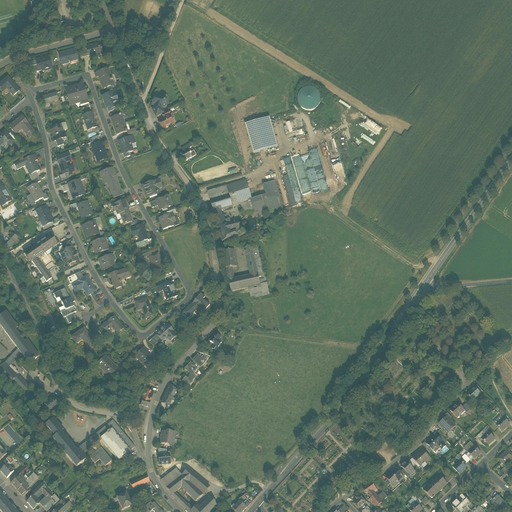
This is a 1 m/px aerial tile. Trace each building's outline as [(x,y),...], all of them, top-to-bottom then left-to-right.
[(90,56),(91,57),(94,56),(94,55),(97,54),(97,55),(98,54),(102,53),(101,47),(99,48),(98,44),(85,47),(85,48),(86,50),(85,50),(87,56),(90,55),(90,56)] [(59,55),(60,60),(64,59),(65,64),(66,64),(65,62),(68,61),(68,64),(69,64),(69,62),(77,60),(75,50),(59,55)] [(42,71),(43,72),(44,72),(43,71),(52,69),(49,57),(36,61),(37,66),(36,66),(38,70),(42,69),(42,71)] [(29,68),(31,75),(38,73),(38,70),(36,66),(29,68)] [(99,77),(103,90),(111,87),(114,86),(115,85),(114,80),(113,80),(112,80),(108,69),(94,74),(96,78),(99,77)] [(10,92),(13,96),(19,91),(8,77),(0,83),(0,88),(2,90),(7,86),(11,90),(10,91),(10,92)] [(65,90),(70,106),(75,104),(74,102),(79,100),(80,103),(87,101),(83,84),(75,87),(76,88),(73,89),(73,87),(65,90)] [(298,98),(298,102),(300,106),(304,109),(308,111),(312,110),(317,108),(319,105),(321,101),(320,96),(318,92),(315,89),(311,88),(306,88),(302,90),(299,94),(298,98)] [(112,107),(113,109),(118,107),(118,106),(116,107),(113,99),(115,98),(114,93),(108,95),(108,94),(102,96),(103,100),(106,108),(106,109),(112,107)] [(42,98),(44,105),(58,101),(56,94),(42,98)] [(155,108),(157,111),(161,108),(168,105),(166,101),(167,100),(167,98),(166,96),(164,95),(163,96),(160,97),(157,96),(156,98),(154,98),(152,99),(151,101),(152,103),(155,104),(154,106),(155,108)] [(241,108),(246,125),(263,120),(269,118),(264,101),(241,108)] [(157,117),(161,115),(164,113),(161,108),(157,111),(155,108),(153,109),(157,117)] [(246,125),(241,108),(235,109),(248,155),(254,154),(246,125)] [(169,110),(164,113),(161,115),(164,119),(168,116),(168,117),(170,116),(172,115),(169,110)] [(85,124),(88,131),(97,128),(94,121),(91,113),(82,116),(84,121),(86,120),(88,123),(85,124)] [(113,122),(115,127),(123,124),(124,124),(123,121),(122,121),(120,115),(117,116),(111,118),(110,119),(112,122),(112,123),(113,122)] [(158,122),(162,129),(165,128),(166,128),(168,127),(168,126),(172,124),(168,117),(168,116),(164,119),(158,122)] [(9,127),(15,134),(22,129),(23,128),(28,133),(28,134),(32,130),(28,124),(22,118),(17,122),(16,121),(9,127)] [(263,120),(271,149),(277,147),(269,118),(263,120)] [(246,125),(254,154),(259,152),(271,149),(263,120),(246,125)] [(379,134),(382,129),(370,122),(367,127),(379,134)] [(116,136),(126,132),(125,127),(123,124),(115,127),(113,128),(116,136)] [(50,129),(54,141),(55,141),(61,139),(66,137),(61,125),(50,129)] [(0,145),(4,143),(7,140),(8,141),(7,142),(8,143),(9,143),(10,144),(13,141),(5,131),(0,134),(0,145)] [(132,152),(131,149),(130,146),(135,144),(133,136),(118,141),(121,149),(123,153),(123,154),(125,153),(125,154),(129,153),(132,152)] [(55,141),(57,147),(63,145),(61,139),(55,141)] [(97,156),(99,162),(108,159),(105,151),(104,152),(101,143),(100,143),(92,146),(91,146),(95,156),(97,156)] [(182,159),(184,163),(192,158),(190,155),(191,154),(191,153),(189,149),(187,150),(183,152),(180,154),(183,158),(182,159)] [(62,175),(63,175),(65,175),(68,173),(66,168),(65,163),(64,162),(70,160),(68,154),(56,158),(59,165),(62,175)] [(16,171),(25,166),(24,164),(30,160),(29,158),(14,165),(16,171)] [(32,159),(30,160),(24,164),(25,166),(28,171),(29,171),(31,175),(35,173),(39,171),(38,168),(37,168),(34,162),(32,159)] [(108,184),(112,194),(120,191),(116,178),(115,178),(112,169),(100,174),(103,182),(107,180),(108,184)] [(29,176),(32,182),(38,179),(35,173),(31,175),(29,176)] [(292,207),(296,206),(287,176),(283,177),(292,207)] [(142,187),(146,198),(158,194),(155,187),(161,185),(159,180),(152,183),(142,187)] [(233,207),(241,204),(252,201),(252,200),(246,180),(226,186),(229,195),(233,207)] [(70,190),(73,199),(84,195),(79,181),(68,185),(69,186),(67,187),(69,190),(70,190)] [(276,193),(278,192),(275,181),(268,183),(271,194),(275,193),(276,193)] [(271,194),(268,183),(262,185),(266,196),(271,194)] [(27,198),(31,207),(36,205),(35,203),(43,200),(43,199),(41,196),(39,192),(40,192),(37,184),(35,185),(27,189),(28,188),(32,196),(31,196),(27,198)] [(207,192),(210,201),(229,195),(226,186),(207,192)] [(11,202),(3,189),(3,188),(2,188),(1,189),(0,188),(0,202),(2,206),(6,203),(7,204),(11,202)] [(112,194),(113,199),(124,195),(122,190),(120,191),(112,194)] [(276,193),(275,193),(280,212),(283,211),(278,192),(276,193)] [(266,196),(252,200),(252,201),(241,204),(245,217),(254,214),(255,219),(280,212),(275,193),(271,194),(266,196)] [(210,201),(214,213),(221,211),(233,207),(229,195),(210,201)] [(160,205),(162,210),(169,207),(172,206),(170,199),(167,201),(165,197),(155,201),(156,201),(157,206),(160,205)] [(118,215),(119,215),(128,212),(127,209),(125,202),(122,203),(122,202),(111,206),(112,209),(116,210),(117,212),(118,215)] [(78,206),(82,218),(91,215),(87,203),(78,206)] [(35,212),(37,217),(38,217),(47,212),(48,212),(46,207),(35,212)] [(129,211),(128,212),(119,215),(123,225),(130,223),(133,222),(129,211)] [(51,220),(47,212),(38,217),(43,227),(43,228),(52,223),(53,223),(53,222),(51,219),(51,220)] [(159,219),(163,230),(173,226),(171,221),(174,220),(172,215),(172,214),(167,216),(159,219)] [(224,221),(222,215),(215,217),(218,228),(225,225),(224,221)] [(218,228),(222,242),(237,235),(236,231),(235,232),(234,231),(242,229),(241,225),(240,221),(231,223),(225,225),(218,228)] [(81,228),(85,239),(86,239),(86,238),(94,235),(94,236),(99,234),(95,225),(95,223),(89,225),(81,228)] [(142,225),(135,228),(137,234),(140,242),(140,243),(144,241),(147,240),(142,225)] [(10,241),(4,247),(5,248),(9,251),(15,245),(13,244),(16,241),(17,239),(13,235),(9,239),(10,241)] [(31,263),(43,279),(45,282),(46,284),(47,283),(51,280),(36,259),(55,246),(49,237),(25,254),(31,263)] [(96,255),(100,253),(100,251),(107,249),(104,239),(92,243),(96,255)] [(61,247),(63,252),(70,249),(67,243),(61,247)] [(257,270),(258,275),(263,274),(264,273),(258,246),(252,248),(254,257),(257,270)] [(244,249),(246,258),(254,257),(252,248),(250,248),(244,249)] [(70,266),(71,266),(72,266),(73,265),(73,264),(75,263),(78,262),(74,253),(72,254),(70,249),(63,252),(59,254),(64,263),(66,266),(68,265),(69,266),(70,266)] [(223,252),(226,269),(232,268),(237,267),(234,250),(223,252)] [(153,271),(155,275),(164,272),(158,254),(151,256),(148,257),(151,266),(153,265),(155,271),(153,271)] [(99,265),(101,271),(113,267),(111,262),(115,261),(113,256),(113,255),(104,259),(100,260),(101,264),(99,265)] [(246,258),(249,271),(257,270),(254,257),(246,258)] [(111,279),(115,290),(122,288),(120,282),(119,283),(119,281),(129,278),(127,270),(117,273),(110,275),(110,276),(111,275),(112,278),(111,279)] [(258,275),(257,270),(249,271),(250,276),(253,287),(260,286),(260,284),(258,275)] [(86,278),(83,279),(80,273),(74,276),(78,283),(72,287),(72,288),(75,292),(81,288),(82,289),(87,297),(95,292),(86,278)] [(67,279),(67,280),(70,286),(71,288),(72,288),(72,287),(78,283),(74,276),(67,279)] [(231,292),(245,289),(242,278),(234,279),(228,281),(231,292)] [(166,284),(161,286),(163,291),(167,301),(177,297),(171,283),(171,282),(166,284)] [(266,283),(265,283),(260,284),(260,286),(253,287),(248,288),(250,296),(262,294),(263,296),(269,295),(266,283)] [(64,290),(53,296),(56,301),(59,300),(61,304),(69,300),(64,290)] [(193,304),(197,308),(199,310),(204,313),(210,306),(203,300),(199,297),(198,297),(200,298),(197,302),(195,301),(193,304)] [(143,308),(146,318),(152,317),(149,305),(148,306),(146,299),(134,303),(137,310),(143,308)] [(70,300),(69,300),(61,304),(65,312),(73,308),(71,304),(72,304),(70,300)] [(191,313),(197,308),(193,304),(187,309),(191,313)] [(76,313),(73,308),(65,312),(60,314),(63,320),(65,319),(73,315),(76,313)] [(143,308),(137,310),(137,312),(142,310),(145,319),(146,318),(143,308)] [(192,315),(191,313),(187,309),(182,314),(187,320),(192,315)] [(6,312),(1,316),(0,316),(0,325),(18,349),(22,355),(28,363),(32,361),(33,361),(39,356),(27,340),(24,342),(15,330),(17,328),(6,312)] [(77,322),(73,315),(65,319),(69,326),(77,322)] [(112,328),(117,335),(123,330),(123,329),(122,330),(117,323),(116,324),(115,322),(116,321),(113,317),(107,322),(108,323),(102,328),(105,332),(111,327),(112,328)] [(123,329),(116,321),(115,322),(116,324),(117,323),(122,330),(123,329)] [(168,339),(170,342),(176,337),(167,326),(156,336),(161,341),(162,342),(166,338),(168,339)] [(97,331),(101,336),(105,332),(102,328),(101,327),(97,331)] [(88,346),(91,349),(95,346),(87,334),(86,335),(85,333),(86,332),(84,329),(71,338),(75,344),(79,342),(80,342),(80,341),(83,339),(88,347),(88,346)] [(212,349),(216,351),(221,343),(222,342),(219,340),(221,337),(215,333),(210,341),(215,345),(212,349)] [(156,336),(151,341),(155,346),(161,341),(156,336)] [(80,341),(80,342),(82,341),(89,351),(91,349),(88,346),(88,347),(83,339),(80,341)] [(18,349),(4,364),(6,366),(14,357),(17,360),(22,355),(18,349)] [(145,366),(147,368),(150,365),(150,364),(153,361),(154,362),(155,361),(152,359),(145,353),(146,352),(143,349),(139,353),(140,353),(135,358),(139,362),(140,361),(143,365),(144,366),(145,366)] [(192,360),(194,362),(199,366),(201,368),(203,366),(208,359),(203,357),(203,356),(202,358),(198,354),(192,360)] [(154,362),(156,364),(160,359),(156,355),(152,359),(155,361),(154,362)] [(6,366),(8,368),(11,366),(17,360),(14,357),(6,366)] [(108,378),(114,372),(113,371),(115,369),(108,361),(105,358),(97,366),(101,371),(102,370),(107,374),(107,375),(109,377),(108,378)] [(146,369),(147,368),(145,366),(144,366),(143,365),(140,361),(139,362),(146,369)] [(198,368),(199,366),(194,362),(192,364),(191,363),(185,369),(191,375),(188,380),(186,378),(184,382),(183,381),(183,382),(190,387),(197,376),(194,375),(198,369),(196,368),(197,367),(198,368)] [(19,379),(16,376),(8,368),(6,366),(4,364),(0,367),(0,373),(10,385),(14,381),(15,382),(19,379)] [(18,374),(11,366),(8,368),(16,376),(18,374)] [(101,371),(108,378),(109,377),(107,375),(107,374),(102,370),(101,371)] [(20,378),(23,381),(18,385),(25,393),(24,393),(25,393),(30,388),(20,378)] [(169,386),(165,396),(172,399),(173,398),(173,396),(176,389),(169,386)] [(466,397),(471,402),(476,397),(477,398),(481,395),(479,393),(475,389),(474,388),(471,392),(466,397)] [(150,402),(153,393),(143,389),(139,399),(142,400),(142,399),(150,402)] [(171,401),(172,399),(165,396),(161,404),(166,406),(169,407),(170,404),(171,401)] [(140,406),(148,408),(150,402),(142,399),(142,400),(140,406)] [(44,406),(49,412),(57,406),(53,400),(48,404),(48,403),(44,406)] [(450,412),(457,420),(461,417),(460,416),(464,412),(464,411),(462,409),(458,405),(450,412)] [(464,412),(466,414),(471,410),(466,405),(462,409),(464,411),(464,412)] [(494,424),(496,426),(503,419),(501,416),(494,424)] [(448,434),(448,435),(451,432),(456,427),(449,421),(447,418),(446,418),(439,425),(439,426),(439,425),(442,429),(443,429),(448,434)] [(504,419),(503,419),(496,426),(499,429),(498,429),(502,433),(507,428),(506,427),(508,424),(504,419)] [(45,427),(55,438),(61,433),(65,438),(66,437),(53,420),(45,427)] [(113,422),(108,426),(129,453),(134,449),(113,422)] [(4,430),(9,436),(13,432),(8,426),(4,430)] [(130,453),(129,453),(108,426),(107,426),(96,435),(96,436),(101,442),(118,463),(130,453)] [(23,443),(13,432),(9,436),(18,447),(23,443)] [(76,453),(65,438),(61,433),(55,438),(52,440),(53,441),(53,440),(56,444),(56,445),(76,469),(86,461),(82,457),(78,451),(76,453)] [(165,446),(173,447),(175,434),(167,433),(166,433),(161,433),(160,444),(165,445),(165,446)] [(485,436),(483,438),(482,439),(481,440),(482,442),(484,444),(485,443),(488,446),(491,442),(492,443),(495,440),(491,435),(488,433),(485,436)] [(78,451),(82,457),(92,449),(94,447),(96,446),(91,441),(96,436),(96,435),(77,451),(78,451)] [(91,441),(96,446),(101,442),(96,436),(91,441)] [(427,445),(433,451),(438,446),(440,449),(442,450),(446,447),(439,440),(436,436),(436,437),(427,445)] [(422,446),(430,454),(433,451),(427,445),(425,443),(422,446)] [(468,454),(475,447),(471,443),(464,450),(468,454)] [(473,458),(474,460),(478,456),(481,453),(475,447),(468,454),(473,458)] [(100,449),(98,451),(96,453),(89,458),(94,465),(99,461),(105,468),(111,463),(100,449)] [(416,464),(420,468),(421,467),(420,466),(424,462),(426,464),(430,459),(422,450),(421,451),(422,451),(416,457),(415,456),(412,459),(416,464)] [(498,460),(505,466),(511,458),(511,455),(507,451),(498,460)] [(169,455),(167,455),(158,456),(159,466),(170,465),(169,455)] [(464,465),(466,463),(462,458),(459,455),(455,458),(460,463),(461,462),(464,465)] [(465,455),(462,458),(466,463),(467,464),(470,460),(466,456),(465,455)] [(408,463),(412,468),(416,464),(412,459),(408,463)] [(454,469),(459,475),(466,468),(463,465),(464,465),(461,462),(460,463),(454,469)] [(408,474),(409,476),(414,472),(406,463),(401,468),(402,469),(408,474)] [(0,471),(6,479),(14,473),(9,466),(7,464),(7,465),(0,471)] [(11,484),(16,491),(24,484),(21,481),(19,479),(28,471),(24,467),(13,478),(15,480),(11,484)] [(181,476),(202,496),(209,488),(187,469),(181,476)] [(395,470),(390,474),(399,483),(403,478),(398,473),(395,470)] [(23,479),(26,482),(32,475),(30,472),(23,479)] [(162,483),(165,489),(181,476),(177,472),(162,483)] [(26,482),(24,484),(26,487),(28,486),(29,487),(37,478),(33,474),(32,475),(26,482)] [(394,487),(399,483),(390,474),(386,479),(387,480),(391,484),(394,487)] [(443,480),(447,484),(453,478),(449,474),(443,480)] [(129,484),(132,490),(149,482),(146,476),(129,484)] [(165,489),(171,496),(174,493),(181,488),(188,495),(195,502),(202,496),(181,476),(165,489)] [(423,491),(430,498),(433,495),(434,497),(447,484),(443,480),(439,476),(435,480),(436,481),(428,489),(427,488),(423,491)] [(477,488),(485,495),(488,492),(488,493),(491,489),(483,482),(481,484),(478,481),(468,491),(471,494),(472,495),(477,488)] [(363,490),(371,499),(376,495),(373,492),(376,489),(371,483),(363,490)] [(26,487),(24,484),(16,491),(23,498),(30,492),(26,487)] [(35,490),(39,494),(45,488),(41,484),(35,490)] [(53,496),(47,489),(42,494),(46,498),(39,504),(45,511),(46,511),(59,501),(55,495),(53,496)] [(31,495),(33,497),(35,499),(40,495),(39,494),(35,490),(31,495)] [(0,509),(0,510),(8,503),(4,498),(4,497),(2,495),(0,493),(0,509)] [(121,510),(121,511),(132,506),(126,494),(116,498),(121,510)] [(378,498),(382,503),(386,499),(382,494),(378,498)] [(416,504),(418,506),(421,502),(413,494),(410,497),(416,504)] [(360,509),(362,511),(366,509),(363,506),(366,503),(359,495),(356,499),(358,501),(353,505),(358,510),(360,509)] [(378,498),(376,495),(371,499),(369,501),(376,509),(382,503),(378,498)] [(451,506),(456,511),(461,511),(471,504),(462,495),(451,506)] [(233,510),(234,511),(243,511),(251,504),(248,501),(244,496),(239,500),(240,502),(233,510)] [(39,504),(35,499),(33,497),(27,503),(33,510),(39,504)] [(495,511),(500,511),(507,505),(504,502),(503,503),(497,497),(491,503),(497,509),(495,511)] [(187,506),(180,498),(177,502),(186,511),(185,511),(186,511),(189,511),(192,509),(188,505),(187,506)] [(197,509),(200,511),(209,511),(211,510),(217,505),(210,498),(209,498),(197,509)] [(421,502),(425,506),(429,502),(425,498),(421,502)] [(62,506),(57,511),(58,511),(59,511),(60,511),(62,511),(64,510),(69,506),(65,501),(61,505),(62,506)] [(12,508),(8,503),(0,510),(2,511),(16,511),(14,510),(15,510),(13,507),(12,508)] [(151,511),(152,511),(153,511),(161,511),(154,503),(151,505),(150,503),(143,510),(144,511),(151,511)]
